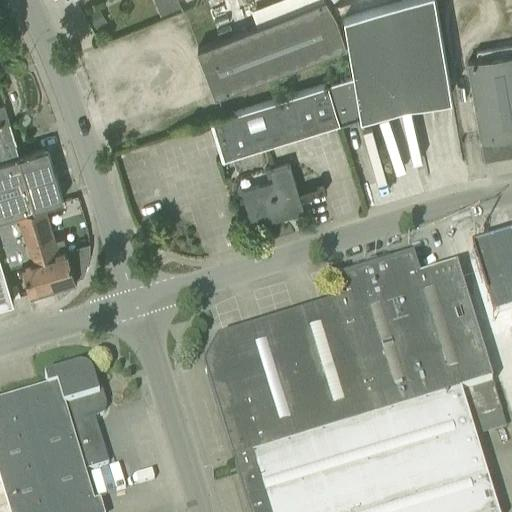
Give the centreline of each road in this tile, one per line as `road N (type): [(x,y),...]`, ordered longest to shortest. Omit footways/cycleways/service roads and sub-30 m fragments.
road 1 (unclassified): [(134,304),(511,195)]
road 2 (unclassified): [(134,304),(76,122),(22,0)]
road 3 (unclassified): [(197,511),(134,304)]
road 4 (unclassified): [(0,345),(134,304)]
